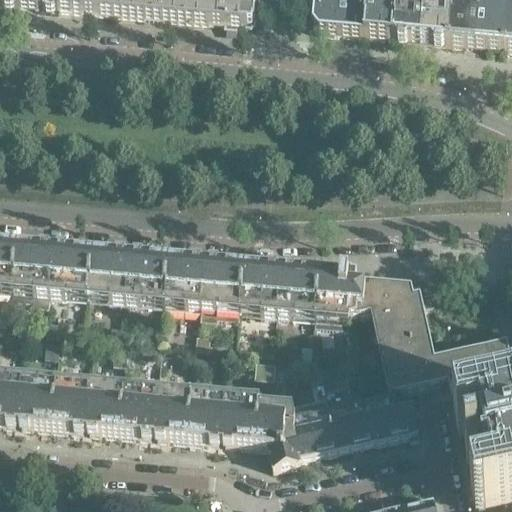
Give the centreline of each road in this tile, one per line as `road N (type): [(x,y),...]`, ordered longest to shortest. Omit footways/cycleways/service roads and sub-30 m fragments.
road 1 (tertiary): [(0,214),(251,236),(511,228)]
road 2 (tertiary): [(277,75),(0,48)]
road 3 (residential): [(244,511),(237,497),(211,484),(0,466)]
road 4 (tertiary): [(511,133),(366,86),(277,75)]
road 5 (residential): [(250,511),(440,472)]
road 6 (residential): [(440,472),(430,413),(511,394)]
